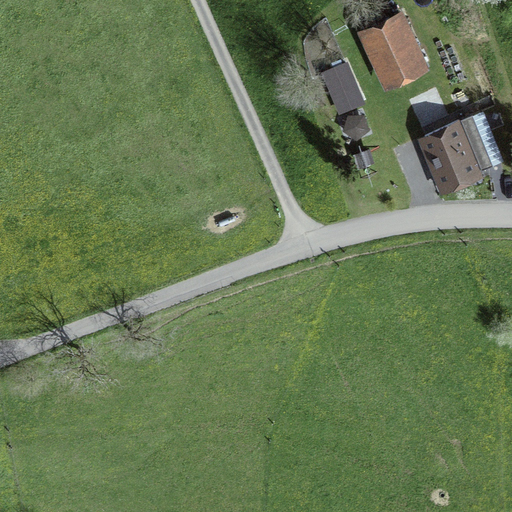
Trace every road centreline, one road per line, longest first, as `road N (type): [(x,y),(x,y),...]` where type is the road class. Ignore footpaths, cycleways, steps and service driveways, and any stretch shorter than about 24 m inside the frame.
road 1 (unclassified): [(511,217),(444,216),(351,231),(0,359)]
road 2 (track): [(305,245),(197,0)]
